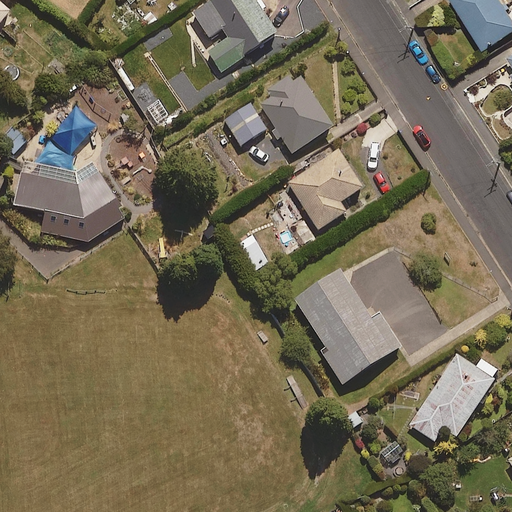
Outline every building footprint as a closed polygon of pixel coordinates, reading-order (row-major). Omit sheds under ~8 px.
[(278,31),(257,0),(211,0),(193,12),(216,46),(208,51),(215,62),(229,52),(235,61),(278,31)] [(511,33),(511,22),(499,0),(448,0),(478,52),(511,33)] [(0,22),(11,10),(0,1),(0,22)] [(64,33),(52,25),(41,42),(53,50),(64,33)] [(511,53),(501,59),(511,78),(511,53)] [(292,83),(289,77),(265,92),(269,98),(260,104),(292,153),(333,126),(301,77),(292,83)] [(267,129),(251,104),(225,120),(241,145),(267,129)] [(76,114),(60,131),(78,149),(94,132),(76,114)] [(28,144),(8,126),(0,134),(0,144),(15,158),(28,144)] [(363,187),(339,150),(288,183),(319,230),(347,212),(340,202),(363,187)] [(79,185),(21,173),(14,205),(45,214),(41,232),(88,242),(127,216),(99,173),(79,185)] [(269,263),(254,236),(239,244),(254,271),(269,263)] [(342,384),(401,346),(379,312),(373,317),(342,269),(295,299),(326,347),(321,350),(342,384)] [(476,367),(458,354),(410,425),(434,441),(444,427),(457,436),(500,371),(481,359),(476,367)] [(356,408),(344,416),(354,431),(366,422),(356,408)]
